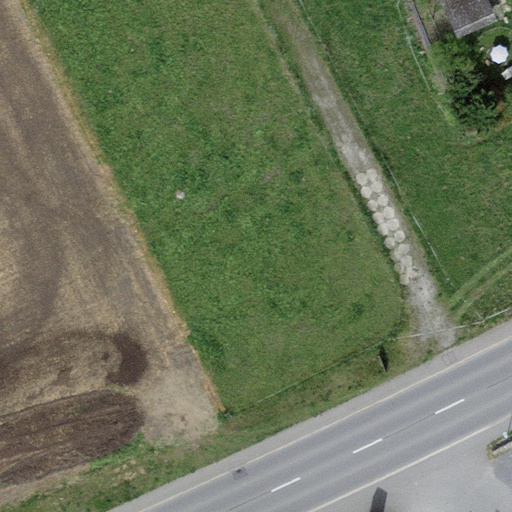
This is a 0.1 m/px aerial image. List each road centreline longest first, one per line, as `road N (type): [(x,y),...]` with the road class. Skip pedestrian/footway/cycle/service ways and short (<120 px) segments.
road 1 (track): [(269,0),(470,397)]
road 2 (secondary): [(222,511),(511,374)]
